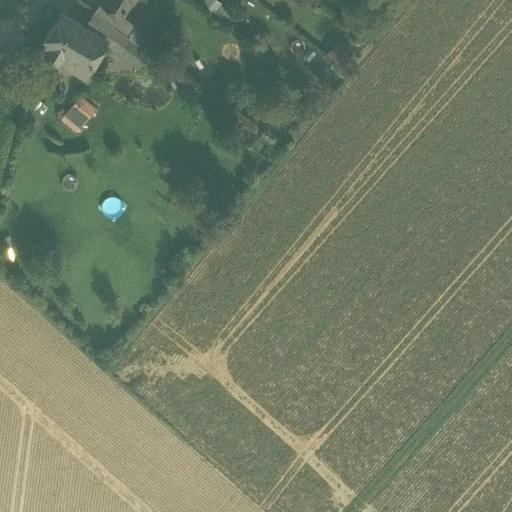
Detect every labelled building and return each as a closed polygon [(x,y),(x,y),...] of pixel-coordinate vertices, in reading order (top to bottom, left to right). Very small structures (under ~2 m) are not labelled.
[(101,0),(101,1),(120,15),(129,0),(101,0)] [(101,1),(94,11),(128,36),(135,25),(120,15),(101,1)] [(37,48),(83,75),(104,41),(106,37),(84,24),(59,10),(37,48)] [(129,38),(128,36),(94,11),(84,24),(106,37),(104,41),(119,52),(129,38)] [(71,106),(86,118),(94,108),(79,96),(71,106)]
